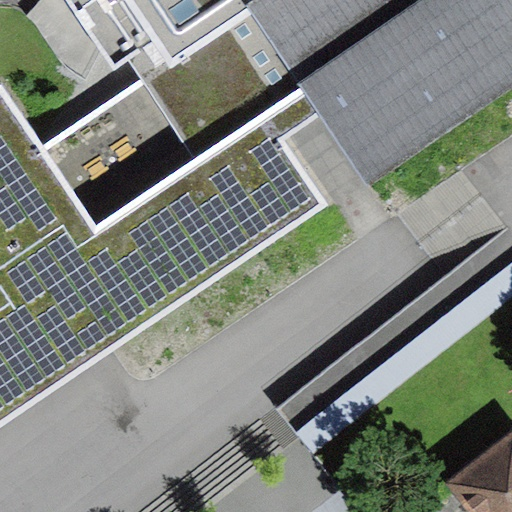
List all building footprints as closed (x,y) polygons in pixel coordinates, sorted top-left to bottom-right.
[(126,0),(174,69),(247,19),(300,92),(433,0),(126,0)] [(320,125),(367,196),(511,95),(511,0),(433,0),(300,92),(320,125)] [(0,432),(325,212),(283,150),(320,125),(300,92),(247,19),(174,69),(44,158),(0,93),(0,432)] [(511,233),(511,232),(279,411),(313,454),(511,300),(511,233)] [(511,435),(446,488),(464,511),(500,511),(511,503),(511,435)] [(511,511),(511,503),(500,511),(511,511)]
